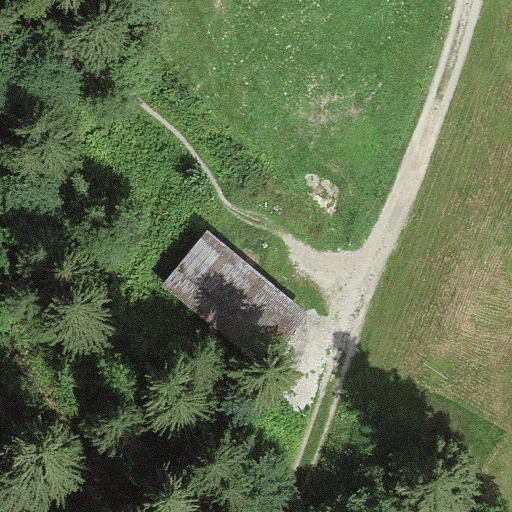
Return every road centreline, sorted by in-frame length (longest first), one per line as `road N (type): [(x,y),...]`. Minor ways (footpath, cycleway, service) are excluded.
road 1 (track): [(360,288),(424,141),(468,0)]
road 2 (track): [(283,511),(360,288)]
